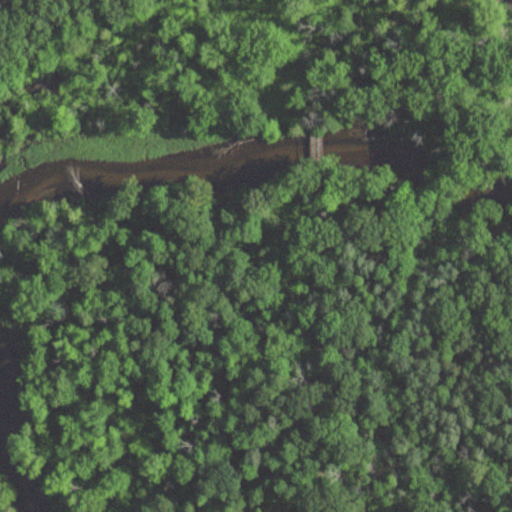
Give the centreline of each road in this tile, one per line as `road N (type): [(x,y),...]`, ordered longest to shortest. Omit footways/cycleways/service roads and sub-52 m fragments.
road 1 (track): [(320,511),(321,169)]
road 2 (track): [(322,124),(320,0)]
